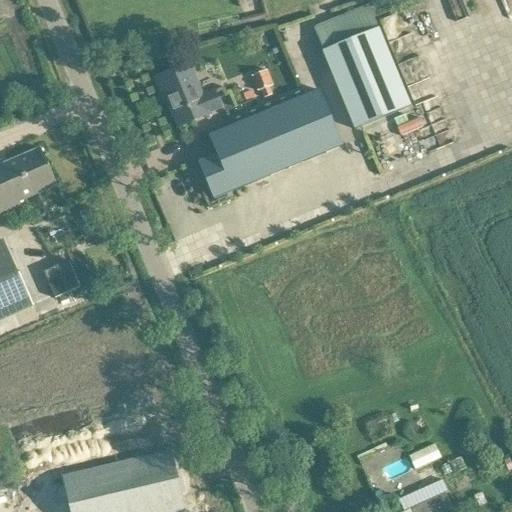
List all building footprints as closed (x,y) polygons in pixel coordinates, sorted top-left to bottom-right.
[(357,129),(411,105),(378,28),(323,52),(357,129)] [(201,97),(188,65),(155,79),(161,92),(164,91),(167,97),(166,98),(178,127),(209,115),(208,113),(220,108),(213,92),(201,97)] [(267,71),(251,77),(256,89),(260,88),(263,95),(270,92),(268,85),(271,83),(267,71)] [(343,147),(320,91),(209,137),(216,155),(198,163),(213,200),(343,147)] [(0,214),(21,206),(19,202),(57,186),(41,149),(3,165),(2,162),(0,162),(0,214)] [(104,232),(93,236),(98,247),(109,242),(104,232)] [(1,237),(0,237),(0,321),(32,308),(1,237)] [(80,288),(69,262),(43,273),(55,299),(80,288)] [(419,449),(393,462),(401,477),(427,464),(419,449)] [(178,511),(184,511),(170,454),(64,479),(71,511),(178,511)] [(0,511),(19,511),(14,490),(0,493),(0,511)]
